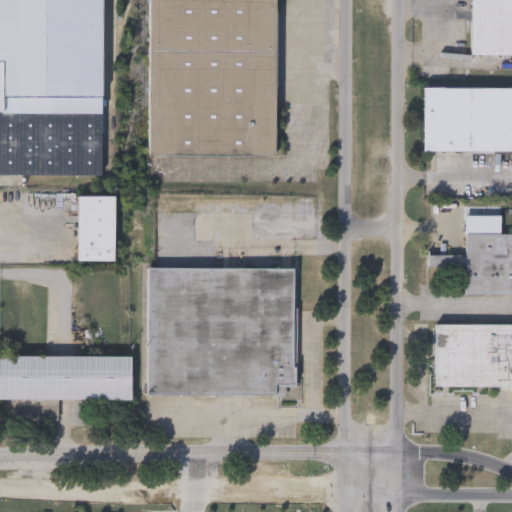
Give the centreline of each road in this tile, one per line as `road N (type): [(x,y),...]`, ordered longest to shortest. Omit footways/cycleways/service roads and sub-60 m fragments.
road 1 (tertiary): [(395,511),(401,0)]
road 2 (tertiary): [(347,0),(346,511)]
road 3 (tertiary): [(400,457),(0,454)]
road 4 (tertiary): [(0,490),(395,496)]
